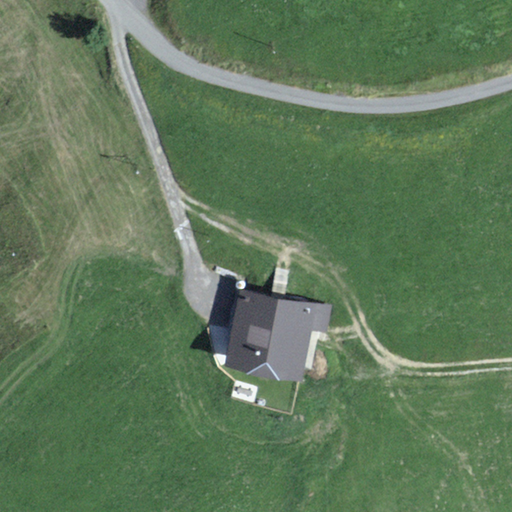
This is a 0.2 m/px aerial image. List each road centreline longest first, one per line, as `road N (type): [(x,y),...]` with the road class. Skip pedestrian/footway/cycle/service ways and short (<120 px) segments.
road 1 (track): [(511,81),(408,104),(303,97),(171,55),(111,0)]
road 2 (track): [(114,3),(133,87),(202,289)]
